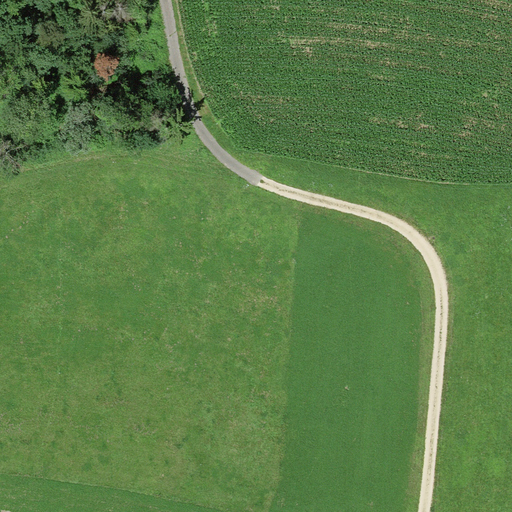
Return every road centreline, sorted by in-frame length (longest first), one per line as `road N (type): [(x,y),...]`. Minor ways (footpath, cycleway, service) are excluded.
road 1 (track): [(166,0),(190,112),(233,169),(295,199),(403,229),(435,264),(443,304),(425,511)]
road 2 (track): [(0,173),(150,154),(233,169)]
